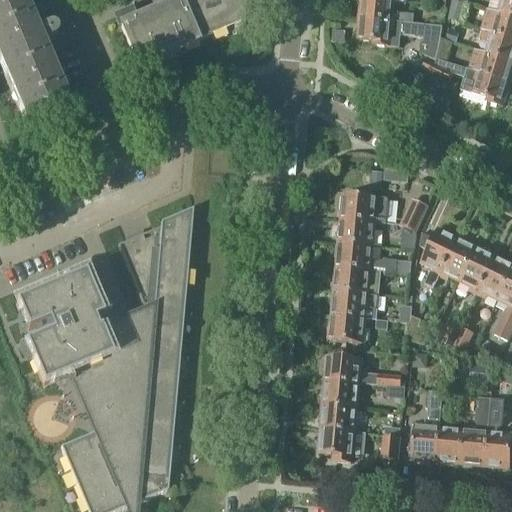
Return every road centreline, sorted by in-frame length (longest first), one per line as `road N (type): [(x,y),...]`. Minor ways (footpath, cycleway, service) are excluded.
road 1 (residential): [(246,511),(284,91)]
road 2 (residential): [(511,183),(319,95),(284,91)]
road 3 (residential): [(284,91),(197,93),(120,125)]
road 4 (residential): [(120,125),(67,0)]
road 5 (residential): [(0,175),(120,125)]
